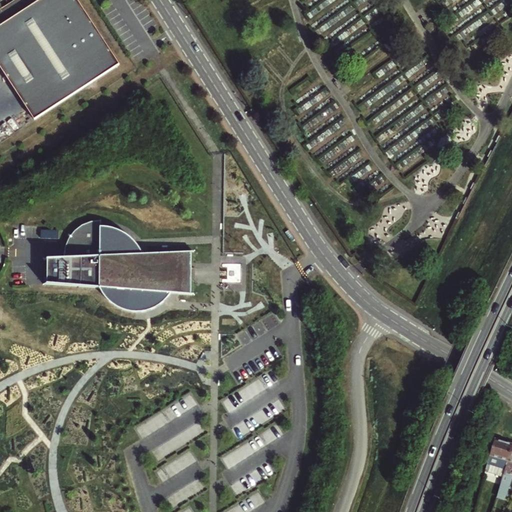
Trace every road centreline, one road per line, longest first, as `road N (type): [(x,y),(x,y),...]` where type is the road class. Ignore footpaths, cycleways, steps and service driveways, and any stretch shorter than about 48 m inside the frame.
road 1 (tertiary): [(382,314),(323,254),(160,0)]
road 2 (trunk): [(511,290),(416,511)]
road 3 (residential): [(343,511),(361,454),(357,362),(382,314)]
road 4 (tertiary): [(511,392),(382,314)]
